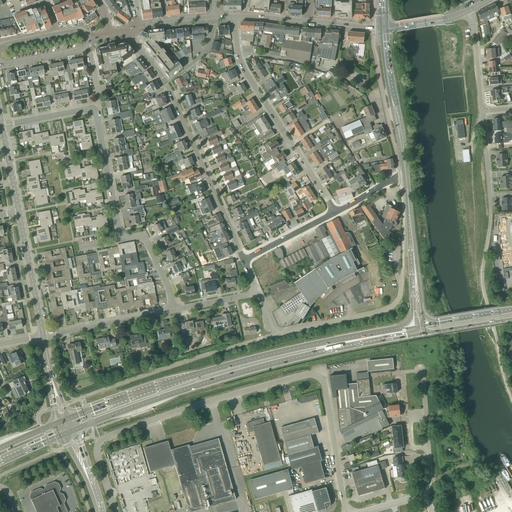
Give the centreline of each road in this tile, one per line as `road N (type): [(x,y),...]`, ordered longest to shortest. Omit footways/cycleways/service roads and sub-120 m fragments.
road 1 (unclassified): [(347,511),(325,382),(316,374),(198,403),(99,442)]
road 2 (primary): [(75,429),(212,380),(422,333)]
road 3 (primary): [(416,325),(183,378),(69,418)]
road 4 (residential): [(128,30),(166,83),(243,260)]
road 5 (residential): [(2,126),(94,110),(121,238)]
road 6 (unclassified): [(336,212),(245,72),(234,16)]
road 7 (residential): [(256,292),(272,328),(282,332),(392,305),(402,268)]
road 8 (primary): [(406,177),(383,28)]
road 9 (residential): [(383,28),(234,16)]
road 10 (residential): [(43,336),(173,310)]
road 11 (residential): [(43,336),(19,212)]
road 12 (unclassified): [(425,495),(424,372)]
